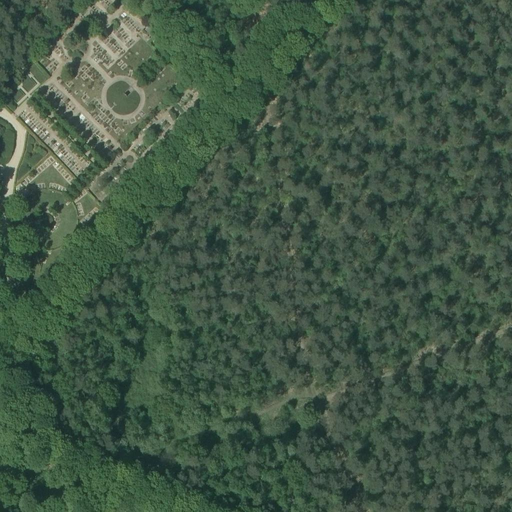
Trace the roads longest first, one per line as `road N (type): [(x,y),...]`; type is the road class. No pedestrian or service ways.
road 1 (track): [(16,334),(323,0)]
road 2 (track): [(511,326),(320,400),(304,397),(208,433),(103,483)]
road 3 (track): [(256,74),(312,400)]
